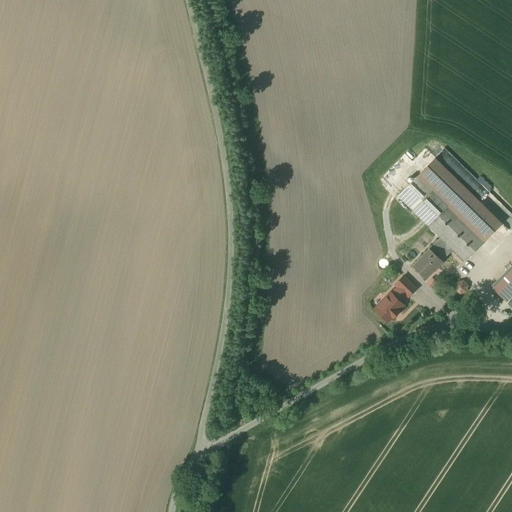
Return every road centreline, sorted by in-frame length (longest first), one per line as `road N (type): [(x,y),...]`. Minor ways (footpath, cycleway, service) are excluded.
road 1 (unclassified): [(202,454),(230,231),(222,138),(191,0)]
road 2 (unclassified): [(202,454),(408,339),(470,326),(511,328)]
